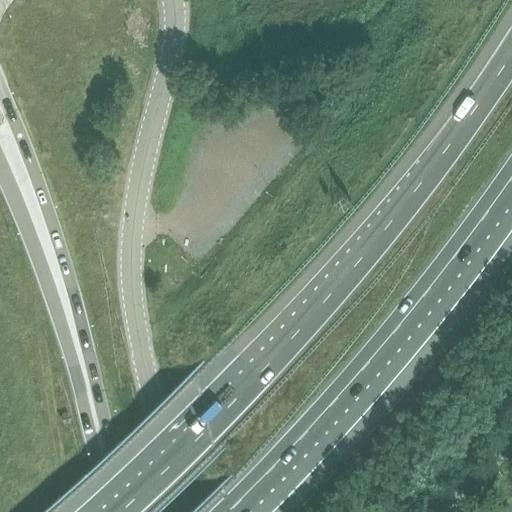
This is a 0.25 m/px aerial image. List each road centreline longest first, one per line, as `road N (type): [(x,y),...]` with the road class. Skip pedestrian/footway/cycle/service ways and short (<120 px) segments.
road 1 (motorway): [(511,57),(437,164),(267,368),(122,511)]
road 2 (unclassified): [(171,0),(174,27),(131,270),(180,511)]
road 3 (primary): [(128,511),(53,229),(0,89)]
road 4 (motorway): [(228,511),(316,424),(511,179)]
road 5 (primary): [(0,168),(68,350),(108,511)]
